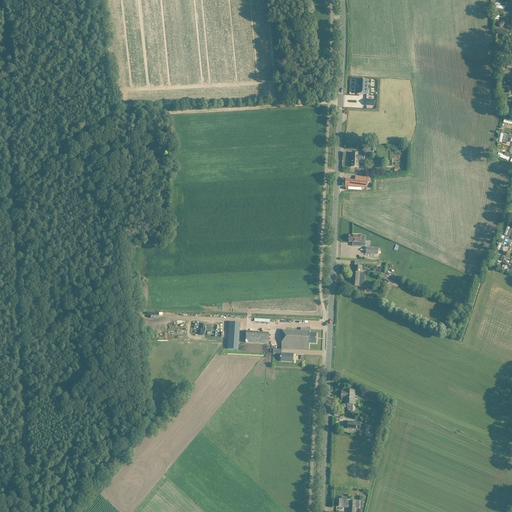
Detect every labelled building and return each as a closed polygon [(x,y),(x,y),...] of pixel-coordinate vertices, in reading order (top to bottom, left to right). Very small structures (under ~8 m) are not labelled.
[(506,40),(507,31),(496,30),(496,34),(503,35),(502,40),(506,40)] [(358,85),(358,89),(358,94),(367,95),(368,80),(359,80),(359,86),(358,85)] [(351,154),(351,167),(356,168),(359,168),(359,162),(364,163),(365,154),(360,154),(356,154),(351,154)] [(367,178),(364,177),(355,176),(355,180),(346,179),(345,186),(366,188),(367,178)] [(349,236),(349,242),(353,242),(353,246),(361,247),(361,244),(361,241),(365,241),(365,236),(361,236),(361,235),(358,235),(357,236),(349,236)] [(351,286),(356,287),(359,287),(360,273),(362,273),(362,267),(354,266),(354,272),(352,272),(351,286)] [(305,331),(290,331),(282,330),(281,337),(282,337),(282,349),(309,351),(309,344),(317,344),(317,333),(310,333),(310,332),(305,331)] [(274,346),(274,336),(250,335),(249,345),(274,346)] [(281,354),(281,361),(293,362),(293,354),(281,354)] [(342,391),(342,399),(346,399),(345,404),(347,405),(347,411),(353,411),(353,405),(354,405),(354,404),(355,404),(355,401),(354,401),(354,400),(353,400),(354,391),(355,391),(351,391),(346,391),(342,391)] [(368,392),(367,393),(366,397),(371,400),(375,402),(377,402),(379,397),(368,392)] [(361,423),(354,422),(349,422),(348,429),(360,430),(366,430),(366,424),(361,424),(361,423)] [(341,508),(350,508),(349,511),(355,511),(355,509),(359,509),(360,501),(350,501),(347,501),(347,498),(342,497),(342,500),(336,500),(336,508),(341,508)]
